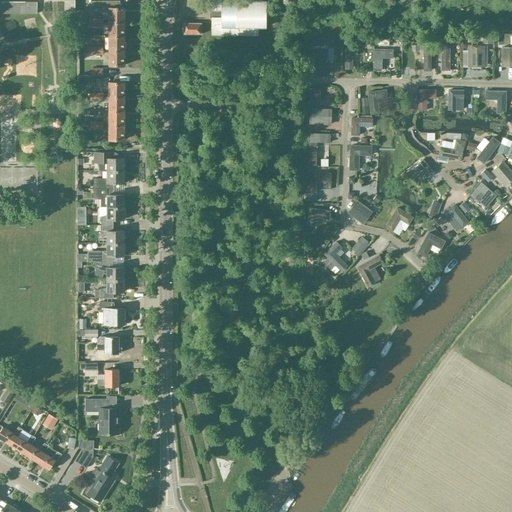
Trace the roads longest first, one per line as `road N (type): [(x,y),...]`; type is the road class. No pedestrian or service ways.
road 1 (secondary): [(167,457),(164,104)]
road 2 (residential): [(345,81),(341,224),(379,232),(425,269)]
road 3 (residential): [(345,81),(187,104)]
